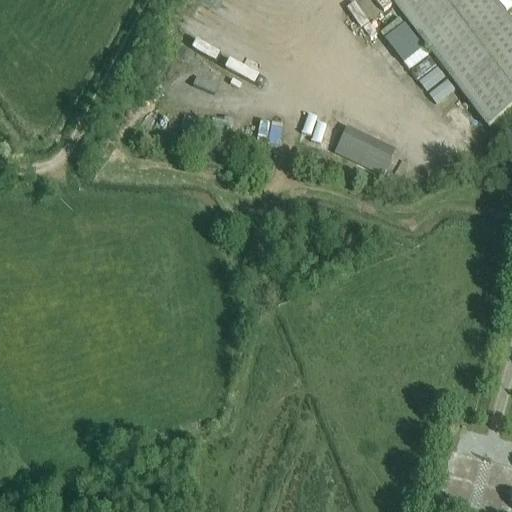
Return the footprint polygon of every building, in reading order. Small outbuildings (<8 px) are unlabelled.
[(389,0),(487,128),(511,109),(511,28),(490,0),(389,0)] [(445,80),(438,70),(420,84),(427,94),(445,80)] [(455,93),(448,83),(430,97),(437,107),(455,93)] [(258,136),(276,140),(280,125),(262,121),(258,136)] [(500,490),(493,489),(492,509),(511,511),(511,468),(502,468),(500,490)]
